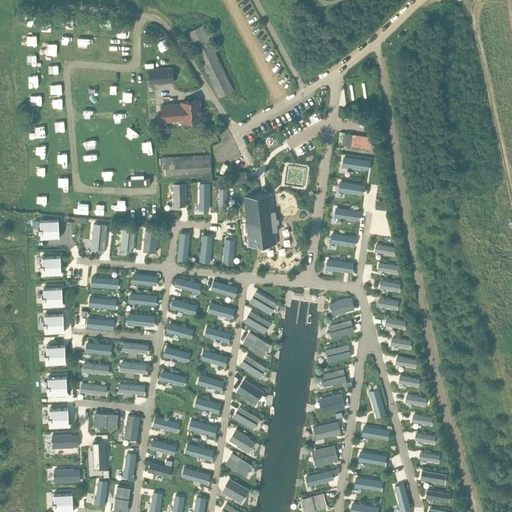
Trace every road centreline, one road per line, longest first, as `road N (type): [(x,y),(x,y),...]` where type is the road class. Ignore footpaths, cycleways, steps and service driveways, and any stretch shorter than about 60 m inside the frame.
road 1 (track): [(511,205),(462,0)]
road 2 (unclassified): [(335,74),(311,247)]
road 3 (unclassified): [(250,162),(232,130),(335,74)]
